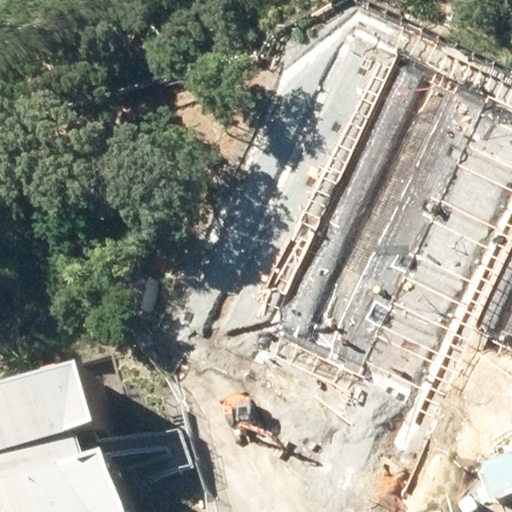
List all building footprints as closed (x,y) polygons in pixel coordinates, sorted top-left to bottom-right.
[(397,249),(409,224),(346,193),(398,86),(321,49),(185,329),(224,348),(263,367),(335,220),(397,249)] [(460,185),(467,193),(476,199),(486,201),(497,200),(507,196),(511,190),(511,148),(505,142),(495,138),(484,138),(474,141),(466,147),(460,155),(457,165),(457,175),(460,185)] [(394,170),(399,172),(405,173),(410,171),(415,168),(418,163),(419,158),(418,152),(416,147),(412,143),(407,141),(401,141),(396,142),(392,145),(389,148),(387,153),(387,158),(388,162),(390,166),(394,170)] [(377,205),(382,207),(387,207),(393,206),(397,202),(400,198),(402,192),(401,187),(399,182),(395,178),(389,176),(384,175),(378,177),(375,180),(372,183),(370,188),(369,192),(370,197),(373,201),(377,205)] [(431,255),(437,263),(446,268),(457,271),(467,270),(477,265),(485,258),(489,248),(491,238),(489,227),(483,218),(475,211),(465,208),(455,207),(445,210),(436,216),(430,224),(427,234),(427,244),(431,255)] [(349,270),(355,273),(360,273),(366,271),(370,268),(373,263),(374,258),(374,252),(371,248),(367,244),(362,241),(357,241),(351,243),(347,245),(344,249),(343,253),(342,258),(343,263),(345,267),(349,270)] [(403,319),(409,328),(418,333),(429,336),(439,335),(449,330),(457,323),(461,313),(463,303),(461,292),(455,283),(447,276),(437,273),(427,272),(417,275),(408,281),(402,289),(399,299),(399,309),(403,319)] [(152,511),(108,341),(0,369),(0,511),(152,511)] [(367,391),(373,399),(382,405),(393,407),(403,406),(413,401),(421,394),(425,384),(427,374),(425,364),(419,354),(411,348),(401,344),(391,343),(381,346),(372,352),(366,360),(363,370),(363,381),(367,391)] [(326,396),(298,458),(398,501),(425,438),(326,396)]
